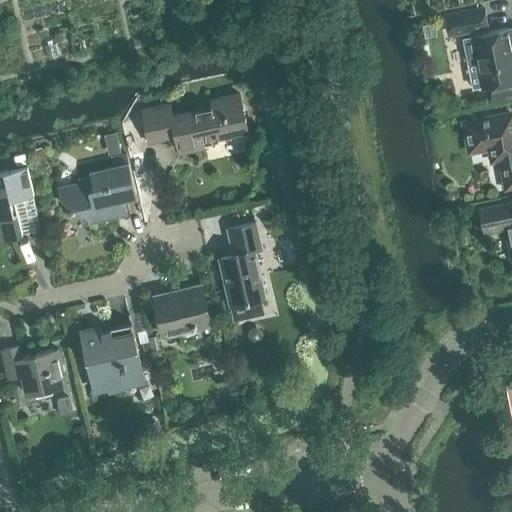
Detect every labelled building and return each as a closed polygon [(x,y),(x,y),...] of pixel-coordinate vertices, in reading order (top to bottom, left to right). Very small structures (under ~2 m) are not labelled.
[(446,15),(449,32),(488,24),(484,7),(446,15)] [(469,61),(479,59),(484,86),(511,80),(511,43),(509,27),(474,34),(464,36),(469,61)] [(155,30),(148,31),(150,42),(157,40),(155,30)] [(63,31),(55,33),(57,41),(65,39),(63,31)] [(428,44),(422,45),(424,57),(431,56),(428,44)] [(511,91),(511,86),(490,90),(492,100),(511,95),(511,91)] [(210,106),(172,115),(170,103),(142,110),(144,121),(149,142),(175,136),(179,152),(205,147),(203,139),(248,129),(246,121),(240,93),(208,99),(210,106)] [(493,159),(501,158),(506,187),(511,185),(511,115),(511,112),(465,120),(469,143),(489,139),(493,159)] [(79,183),(57,188),(60,201),(87,218),(88,221),(117,214),(119,211),(119,209),(123,202),(124,202),(124,200),(137,197),(126,150),(108,155),(111,166),(90,171),(91,175),(78,179),(79,183)] [(25,154),(14,156),(16,164),(27,162),(25,154)] [(0,237),(23,232),(15,197),(32,193),(34,193),(27,165),(0,170),(0,237)] [(511,202),(486,207),(490,230),(508,226),(511,249),(511,202)] [(465,207),(455,209),(457,216),(466,215),(465,207)] [(219,257),(230,305),(264,297),(257,263),(254,250),(261,248),(255,221),(228,227),(234,253),(219,257)] [(154,294),(164,335),(210,325),(201,284),(154,294)] [(80,334),(93,388),(144,377),(131,322),(80,334)] [(148,335),(152,349),(162,346),(158,333),(148,335)] [(1,348),(7,377),(21,373),(26,392),(65,384),(58,347),(20,356),(18,344),(1,348)] [(57,397),(61,413),(74,410),(70,394),(57,397)]
